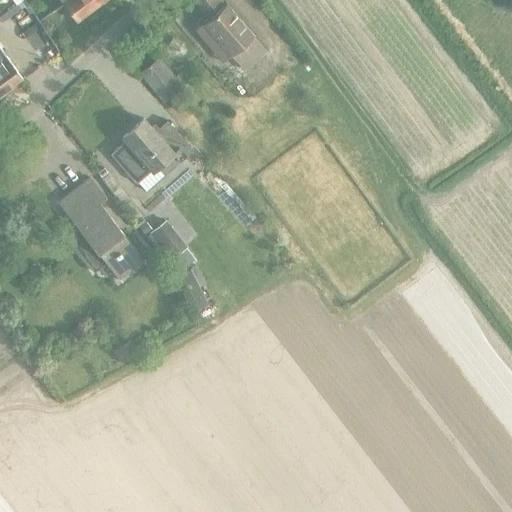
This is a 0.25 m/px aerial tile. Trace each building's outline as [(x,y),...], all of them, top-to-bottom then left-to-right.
[(60,0),(75,19),(100,0),(60,0)] [(192,0),(207,17),(194,28),(223,61),(230,55),(243,69),(266,49),(225,1),(223,3),(220,0),(192,0)] [(0,95),(23,79),(0,47),(0,95)] [(139,72),(166,104),(185,88),(159,56),(139,72)] [(125,139),(112,151),(137,179),(150,167),(159,178),(191,149),(166,122),(156,132),(143,118),(122,136),(125,139)] [(89,175),(56,201),(72,220),(61,229),(94,271),(106,262),(118,278),(141,260),(121,234),(123,232),(99,202),(106,197),(89,175)] [(138,227),(143,234),(150,228),(145,222),(138,227)] [(165,222),(150,233),(169,259),(185,247),(165,222)] [(198,289),(187,295),(195,311),(207,305),(198,289)] [(111,350),(117,360),(134,349),(128,339),(111,350)]
